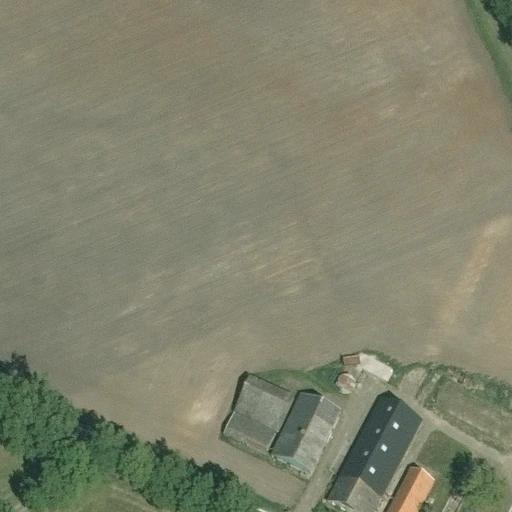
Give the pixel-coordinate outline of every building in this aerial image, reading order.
[(355,372),(341,377),(347,395),(361,391),(355,372)] [(239,410),(279,430),(293,402),(253,382),(239,410)] [(505,438),(511,423),(511,418),(449,390),(440,409),(505,438)] [(302,397),(272,459),(311,477),(340,415),(302,397)] [(327,503),(344,511),(375,511),(421,424),(380,402),(327,503)] [(330,459),(341,465),(348,452),(338,446),(330,459)] [(410,471),(388,511),(419,511),(434,484),(410,471)]
